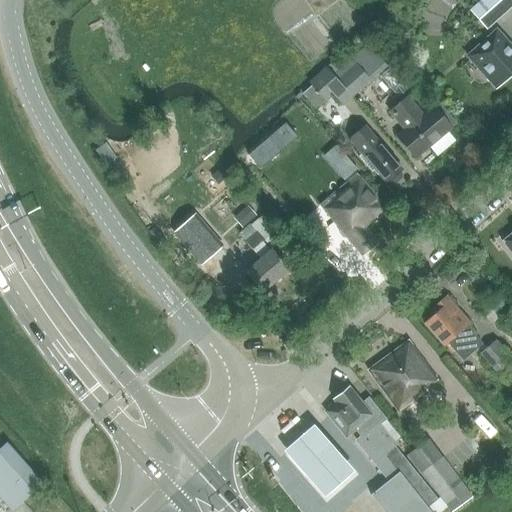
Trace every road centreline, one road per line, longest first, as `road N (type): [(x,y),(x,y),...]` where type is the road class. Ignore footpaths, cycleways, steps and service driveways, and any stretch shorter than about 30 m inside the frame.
road 1 (unclassified): [(230,392),(214,347),(65,156),(14,51),(9,0)]
road 2 (residential): [(230,392),(287,378),(511,181)]
road 3 (primary): [(191,456),(85,326),(0,189)]
road 4 (primary): [(0,263),(44,335),(163,483)]
